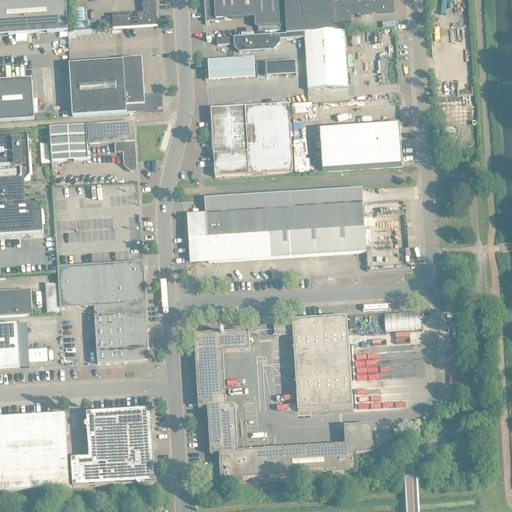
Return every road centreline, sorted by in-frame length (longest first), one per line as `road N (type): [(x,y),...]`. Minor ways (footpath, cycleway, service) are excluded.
road 1 (residential): [(170,303),(417,288),(431,275),(416,0)]
road 2 (unclassified): [(170,303),(163,213),(188,99),(181,0)]
road 3 (unknown): [(262,297),(274,418),(350,419)]
road 4 (residential): [(174,383),(0,393)]
road 5 (unclassified): [(181,511),(174,383)]
